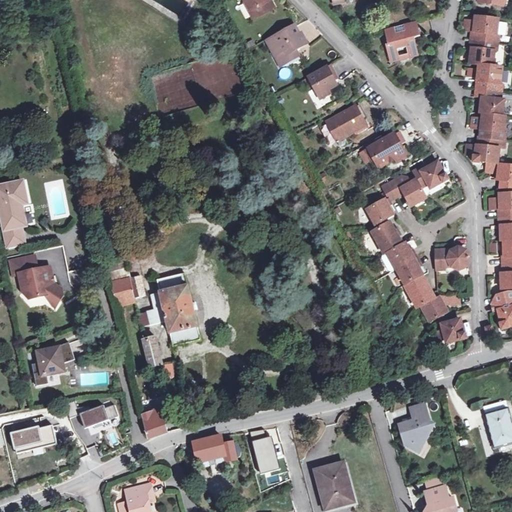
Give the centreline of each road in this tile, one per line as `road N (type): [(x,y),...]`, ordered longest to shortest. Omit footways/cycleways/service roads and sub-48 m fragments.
road 1 (residential): [(482,357),(370,393),(172,437),(88,477)]
road 2 (residential): [(417,111),(302,0)]
road 3 (residential): [(482,357),(476,202)]
